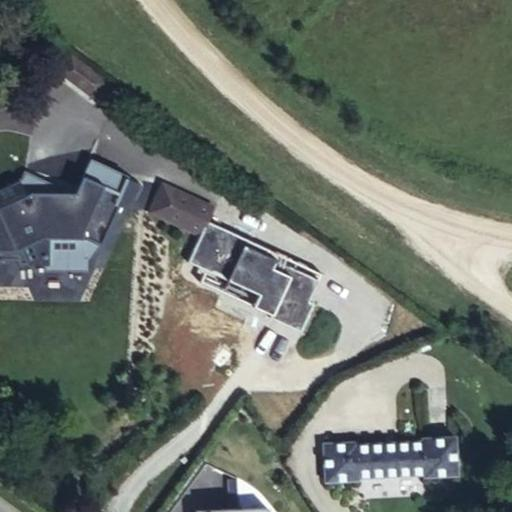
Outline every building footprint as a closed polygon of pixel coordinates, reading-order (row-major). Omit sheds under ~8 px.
[(98,96),(110,73),(71,54),(60,77),(98,96)] [(92,173),(90,172),(80,190),(57,190),(57,183),(28,167),(24,174),(0,189),(0,259),(15,258),(17,263),(47,262),(47,265),(87,263),(90,236),(102,245),(118,252),(143,205),(152,189),(99,160),(92,173)] [(251,178),(233,164),(218,184),(236,197),(251,178)] [(217,214),(167,187),(153,214),(202,241),(217,214)] [(338,412),(305,418),(308,457),(344,445),(407,436),(408,444),(441,438),(437,396),(399,402),(399,408),(340,416),(338,412)] [(282,511),(273,500),(203,496),(202,511),(282,511)]
